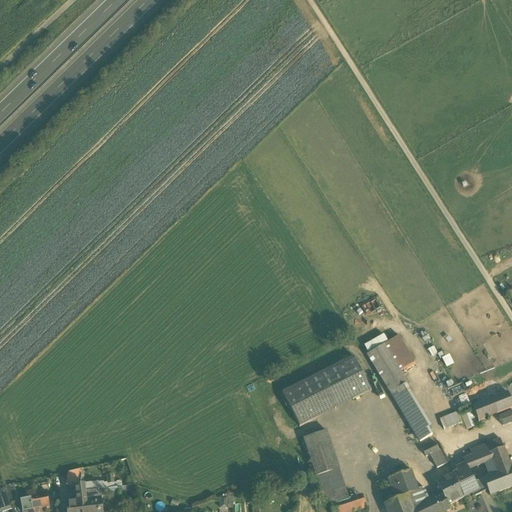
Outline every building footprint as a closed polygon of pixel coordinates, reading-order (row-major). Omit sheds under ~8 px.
[(364,347),(368,355),(383,346),(388,343),(383,335),(364,347)] [(388,343),(383,346),(399,373),(414,364),(398,337),(388,343)] [(406,385),(399,373),(383,346),(368,355),(367,356),(390,395),(406,385)] [(353,358),(336,367),(353,400),(371,391),(353,358)] [(299,428),(353,400),(336,367),(282,394),(299,428)] [(431,426),(406,385),(390,395),(420,443),(432,435),(428,428),(431,426)] [(472,407),(478,422),(511,408),(511,404),(508,393),(472,407)] [(460,414),(467,430),(477,426),(470,410),(460,414)] [(511,411),(498,417),(502,427),(511,422),(511,411)] [(438,421),(442,431),(462,423),(457,413),(438,421)] [(349,500),(339,469),(326,432),(303,440),(315,477),(324,502),(329,500),(332,511),(354,511),(365,509),(362,497),(349,500)] [(492,464),(496,473),(511,468),(500,440),(470,451),(472,457),(476,467),(484,464),(485,467),(492,464)] [(426,458),(429,456),(438,451),(435,444),(422,450),(426,458)] [(439,450),(438,451),(429,456),(437,469),(447,464),(439,450)] [(468,470),(476,467),(472,457),(464,460),(463,461),(465,465),(465,464),(468,470)] [(453,475),(464,498),(471,495),(472,498),(485,492),(479,480),(474,483),(468,470),(465,464),(465,465),(456,469),(457,473),(453,475)] [(492,464),(485,467),(488,477),(496,473),(492,464)] [(511,467),(511,468),(496,473),(488,477),(483,479),(490,496),(511,487),(511,467)] [(388,480),(395,500),(418,492),(418,490),(411,472),(411,471),(407,472),(406,468),(401,469),(403,474),(388,480)] [(66,486),(75,488),(75,487),(80,487),(83,470),(68,473),(66,486)] [(98,484),(98,490),(109,489),(117,488),(116,483),(114,483),(113,474),(107,476),(107,483),(98,484)] [(449,506),(464,498),(453,475),(436,484),(442,495),(438,497),(444,511),(447,511),(451,511),(449,506)] [(85,486),(86,492),(98,490),(98,484),(98,483),(85,484),(85,486)] [(7,492),(11,504),(19,501),(13,485),(5,487),(7,492)] [(67,511),(76,511),(88,510),(87,501),(86,492),(85,486),(80,487),(75,487),(75,488),(77,488),(79,502),(77,502),(66,503),(67,511)] [(119,496),(119,493),(118,488),(117,488),(109,489),(109,496),(110,497),(119,496)] [(418,492),(408,496),(413,509),(429,501),(423,488),(418,490),(418,492)] [(98,490),(99,497),(109,496),(109,489),(98,490)] [(86,492),(87,501),(96,500),(99,500),(99,497),(98,490),(86,492)] [(28,499),(30,499),(30,496),(36,495),(35,491),(29,492),(26,493),(28,499)] [(11,504),(7,492),(0,493),(0,511),(3,511),(13,509),(11,504)] [(46,493),(36,495),(30,496),(30,499),(33,511),(41,511),(40,508),(49,507),(46,493)] [(444,511),(438,497),(429,501),(413,509),(408,496),(383,505),(386,511),(444,511)] [(20,501),(22,511),(26,511),(33,511),(30,499),(28,499),(20,501)] [(98,511),(96,500),(87,501),(88,510),(76,511),(101,511),(102,511),(98,511)]
